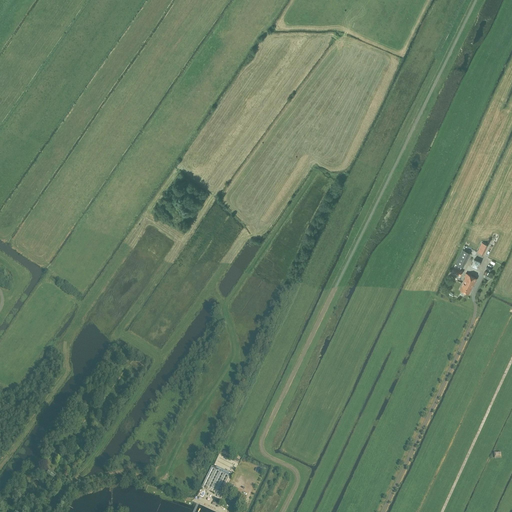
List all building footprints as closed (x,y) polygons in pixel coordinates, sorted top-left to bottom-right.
[(463,267),(470,253),(463,249),(455,264),(463,267)] [(478,268),(480,262),(474,259),(472,265),(478,268)] [(454,267),(452,271),(450,275),(459,279),(462,272),(454,267)] [(465,276),(466,277),(460,289),(469,294),(476,278),(466,273),(465,276)] [(201,487),(218,495),(217,497),(218,498),(231,474),(213,465),(211,467),(201,487)] [(49,469),(46,474),(53,478),(56,474),(49,469)]
